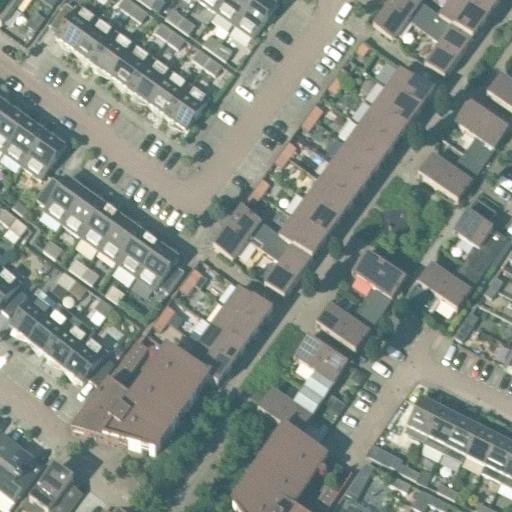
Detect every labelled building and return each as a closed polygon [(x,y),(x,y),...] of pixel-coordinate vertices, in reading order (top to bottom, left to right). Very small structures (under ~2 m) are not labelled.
[(22,0),(0,0),(0,1),(14,12),(22,0)] [(152,0),(143,0),(140,5),(151,13),(158,4),(152,0)] [(215,17),(227,0),(199,0),(197,4),(215,17)] [(234,30),(255,0),(227,0),(215,17),(234,30)] [(260,0),(255,0),(234,30),(253,44),(276,11),(270,2),(267,4),(260,0)] [(395,0),(372,32),(392,46),(407,25),(423,37),(437,19),(410,0),(395,0)] [(499,8),(487,0),(457,0),(454,4),(485,27),(499,8)] [(504,0),(487,0),(499,8),(504,0)] [(14,12),(0,1),(0,29),(1,30),(14,12)] [(119,9),(118,11),(129,19),(136,10),(124,2),(119,9)] [(454,4),(441,22),(441,23),(472,45),(485,27),(454,4)] [(74,57),(97,25),(78,11),(75,15),(66,8),(50,31),(59,38),(55,43),(65,50),(64,53),(74,57)] [(136,10),(129,19),(141,28),(142,25),(148,18),(136,10)] [(172,14),(165,23),(177,32),(183,22),(172,14)] [(30,23),(40,30),(44,23),(35,16),(30,23)] [(441,23),(441,22),(437,19),(423,37),(439,49),(424,69),(444,84),(472,45),(441,23)] [(183,22),(177,32),(188,40),(193,33),(195,30),(183,22)] [(40,30),(30,23),(25,30),(35,37),(40,30)] [(93,70),(116,38),(97,25),(74,57),(81,66),(84,64),(93,70)] [(156,35),(155,38),(166,46),(173,37),(161,28),(156,35)] [(173,37),(166,46),(178,54),(184,45),(173,37)] [(111,84),(134,51),(116,38),(93,70),(102,77),(101,80),(111,84)] [(209,40),(202,50),(214,58),(220,49),(209,40)] [(369,52),(362,46),(354,57),(361,62),(369,52)] [(220,49),(214,58),(225,66),(232,57),(220,49)] [(130,97),(153,64),(134,51),(111,84),(119,92),(121,90),(130,97)] [(210,63),(198,55),(192,64),(204,72),(210,63)] [(215,81),(222,71),(210,63),(204,72),(215,81)] [(148,110),(172,78),(153,64),(130,97),(139,103),(138,106),(148,110)] [(349,79),(342,73),(334,84),(342,89),(349,79)] [(386,93),(419,117),(433,98),(400,74),(386,93)] [(172,78),(148,110),(156,119),(158,117),(167,123),(190,91),(172,78)] [(486,100),(487,101),(511,117),(511,88),(500,80),(486,100)] [(342,89),(334,84),(327,94),(334,99),(342,89)] [(190,91),(167,123),(176,130),(175,133),(186,137),(209,105),(190,91)] [(419,117),(386,93),(373,112),(406,136),(419,117)] [(0,123),(8,113),(0,106),(0,104),(0,103),(0,123)] [(468,108),(454,128),(475,142),(464,159),(483,172),(508,135),(468,108)] [(307,121),(315,126),(322,116),(315,110),(307,121)] [(359,130),(393,154),(406,136),(373,112),(359,130)] [(8,113),(0,123),(0,155),(3,158),(27,126),(19,117),(17,119),(8,113)] [(315,126),(307,121),(300,131),(307,136),(315,126)] [(22,171),(45,139),(36,133),(37,130),(27,126),(3,158),(22,171)] [(346,149),(379,173),(393,154),(359,130),(346,149)] [(45,139),(22,171),(41,185),(64,153),(56,143),(54,145),(45,139)] [(281,157),(288,163),(296,153),(288,147),(281,157)] [(332,167),(366,191),(379,173),(346,149),(332,167)] [(273,168),(281,173),(288,163),(281,157),(273,168)] [(432,160),(418,181),(458,208),(483,172),(464,159),(453,175),(432,160)] [(319,185),(352,210),(366,191),(332,167),(319,185)] [(62,230),(85,197),(78,188),(75,190),(66,184),(62,189),(52,182),(36,205),(46,212),(43,216),(62,230)] [(254,194),(261,200),(269,189),(261,184),(254,194)] [(306,204),(339,228),(352,210),(319,185),(306,204)] [(246,205),(254,210),(261,200),(254,194),(246,205)] [(80,243),(104,211),(95,204),(96,201),(85,197),(62,230),(80,243)] [(19,204),(12,213),(23,222),(30,213),(19,204)] [(292,222),(325,246),(339,228),(306,204),(292,222)] [(453,236),(453,237),(454,238),(457,240),(474,251),(463,268),(482,281),(490,269),(494,272),(511,247),(507,244),(487,230),(496,217),(475,204),(467,215),(472,219),(471,220),(468,217),(467,217),(466,218),(462,223),(461,224),(458,230),(457,230),(453,236)] [(99,256),(122,224),(115,215),(112,217),(104,211),(80,243),(99,256)] [(212,252),(232,266),(247,245),(263,257),(276,238),(241,212),(212,252)] [(5,215),(0,220),(0,225),(9,233),(16,223),(5,215)] [(292,222),(279,240),(279,241),(312,265),(325,246),(292,222)] [(16,223),(9,233),(20,241),(27,232),(16,223)] [(117,269),(141,237),(132,231),(133,228),(122,224),(99,256),(117,269)] [(136,283),(159,250),(152,241),(149,243),(141,237),(117,269),(136,283)] [(276,238),(263,257),(279,269),(264,289),(284,304),(312,265),(279,241),(279,240),(276,238)] [(50,246),(43,256),(55,264),(62,255),(50,246)] [(159,250),(136,283),(155,296),(158,292),(168,299),(184,277),(174,270),(178,264),(169,257),(170,254),(159,250)] [(351,278),(355,280),(373,292),(361,308),(380,321),(405,285),(365,257),(351,278)] [(80,282),(87,273),(75,264),(69,274),(80,282)] [(416,291),(408,303),(428,317),(437,304),(457,317),(482,281),(463,268),(452,284),(430,270),(417,290),(421,293),(420,294),(416,291)] [(87,273),(80,282),(92,290),(98,281),(87,273)] [(3,274),(0,277),(0,314),(9,322),(26,301),(17,293),(20,289),(3,274)] [(186,284),(194,289),(201,280),(201,279),(194,274),(186,284)] [(64,278),(57,287),(69,296),(75,286),(64,278)] [(201,280),(194,289),(199,294),(206,284),(201,280)] [(489,291),(497,296),(502,287),(495,282),(489,291)] [(179,294),(186,300),(194,289),(186,284),(179,294)] [(75,286),(69,296),(80,304),(87,294),(75,286)] [(58,289),(51,297),(61,304),(67,296),(58,289)] [(106,300),(117,309),(124,299),(112,291),(106,300)] [(497,296),(489,291),(483,299),(491,304),(497,296)] [(225,312),(237,321),(258,336),(272,317),(238,293),(225,312)] [(28,346),(48,321),(53,315),(35,301),(10,332),(19,339),(18,342),(28,346)] [(106,322),(112,313),(101,304),(94,314),(106,322)] [(329,310),(315,331),(355,358),(380,321),(361,308),(350,325),(329,310)] [(48,321),(28,346),(35,356),(38,354),(44,359),(46,361),(76,323),(58,309),(53,315),(48,321)] [(159,321),(167,326),(174,316),(167,311),(159,321)] [(237,321),(225,312),(211,330),(244,355),(258,336),(237,321)] [(464,327),(472,332),(478,323),(470,318),(464,327)] [(159,321),(152,331),(159,337),(167,326),(159,321)] [(76,323),(46,361),(48,362),(55,367),(53,370),(64,375),(89,343),(94,337),(76,323)] [(464,327),(454,342),(462,347),(472,332),(464,327)] [(244,355),(211,330),(198,349),(231,373),(244,355)] [(304,393),(322,406),(347,369),(307,342),(293,363),(315,377),(304,393)] [(96,391),(113,369),(104,362),(107,358),(89,343),(64,375),(71,384),(73,382),(82,389),(87,384),(96,391)] [(137,346),(71,437),(154,460),(208,385),(184,367),(166,354),(159,363),(137,346)] [(119,349),(113,356),(120,361),(125,353),(119,349)] [(208,385),(217,392),(231,373),(198,349),(184,367),(208,385)] [(511,353),(503,372),(511,376),(511,353)] [(356,373),(352,379),(353,385),(359,389),(366,380),(366,379),(360,376),(358,374),(356,373)] [(271,395),(257,415),(284,434),(285,433),(298,442),(322,406),(304,393),(292,409),(271,395)] [(345,409),(331,399),(325,407),(340,417),(345,409)] [(411,422),(405,436),(425,446),(425,447),(427,442),(441,414),(443,410),(423,400),(417,411),(411,422)] [(442,458),(460,424),(441,414),(427,442),(425,447),(425,446),(423,449),(442,458)] [(460,424),(442,458),(462,468),(465,461),(479,433),(460,424)] [(234,511),(328,511),(338,498),(327,490),(311,511),(292,511),(326,461),(298,442),(285,433),(284,434),(232,509),(234,511)] [(484,471),(498,443),(479,433),(465,461),(484,471)] [(0,475),(17,453),(1,441),(0,441),(0,475)] [(511,449),(498,443),(484,471),(485,471),(481,478),(500,488),(511,464),(511,449)] [(374,450),(368,461),(397,476),(403,465),(374,450)] [(0,498),(14,509),(39,475),(31,468),(34,465),(17,453),(0,475),(0,498)] [(511,493),(511,464),(500,488),(511,493)] [(406,482),(410,474),(401,469),(397,477),(406,482)] [(71,511),(82,498),(71,490),(73,488),(53,473),(24,511),(71,511)] [(410,474),(406,482),(416,486),(420,479),(410,474)] [(392,481),(388,489),(397,493),(401,486),(392,481)] [(401,486),(397,493),(407,498),(411,490),(401,486)] [(445,501),(449,493),(440,489),(436,497),(445,501)] [(449,493),(445,501),(455,506),(458,498),(449,493)] [(430,501),(427,508),(433,511),(436,511),(440,505),(430,501)]
